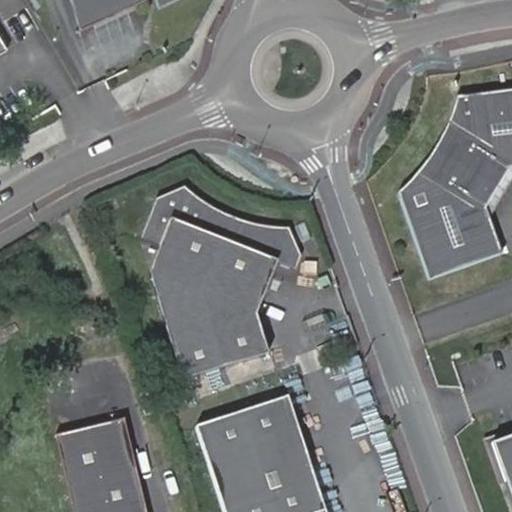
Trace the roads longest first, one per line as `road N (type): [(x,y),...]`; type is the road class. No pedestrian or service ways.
road 1 (unclassified): [(312,127),(450,511)]
road 2 (tertiary): [(0,206),(92,156),(236,95)]
road 3 (tertiary): [(352,52),(511,12)]
